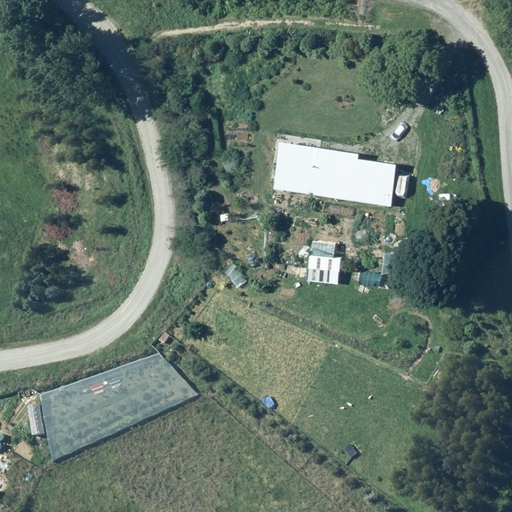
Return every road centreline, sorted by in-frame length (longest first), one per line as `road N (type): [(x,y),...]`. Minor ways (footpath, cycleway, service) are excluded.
road 1 (unclassified): [(0,363),(93,340),(118,322),(154,269),(162,228),(138,95),(115,53),(68,0)]
road 2 (unclassified): [(383,0),(426,3),(458,18),(483,43),(501,75),(511,211)]
